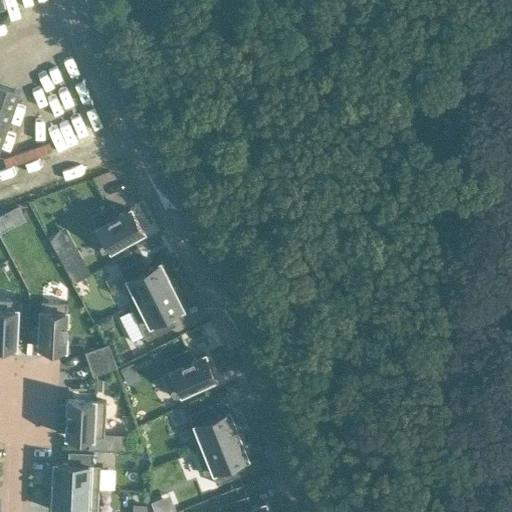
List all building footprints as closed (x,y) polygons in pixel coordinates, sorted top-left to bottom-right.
[(0,17),(0,39),(17,38),(15,16),(0,17)] [(90,90),(100,86),(91,64),(81,68),(90,90)] [(74,95),(84,92),(76,71),(67,74),(74,95)] [(0,147),(20,92),(0,84),(0,147)] [(64,130),(16,147),(21,161),(68,144),(64,130)] [(96,227),(90,230),(102,253),(143,230),(130,208),(118,214),(112,203),(90,215),(96,227)] [(19,205),(0,214),(0,229),(1,232),(26,219),(19,205)] [(142,257),(120,268),(125,279),(121,282),(132,303),(132,304),(171,284),(160,262),(148,268),(142,257)] [(132,311),(124,315),(136,338),(144,334),(146,339),(176,324),(170,312),(182,306),(171,284),(129,306),(132,311)] [(0,297),(0,344),(15,345),(17,299),(0,297)] [(41,300),(39,346),(65,348),(67,301),(41,300)] [(109,343),(85,351),(89,363),(113,355),(109,343)] [(169,369),(162,372),(173,396),(215,377),(204,353),(192,359),(187,347),(164,358),(169,369)] [(113,355),(89,363),(93,375),(117,366),(113,355)] [(68,399),(66,435),(91,437),(90,449),(126,450),(127,438),(104,437),(106,401),(68,399)] [(211,404),(188,413),(193,425),(188,427),(197,449),(197,450),(238,434),(229,410),(216,415),(211,404)] [(197,449),(195,450),(204,474),(211,471),(216,483),(240,474),(235,462),(247,457),(238,434),(197,450),(197,449)] [(54,462),(53,486),(99,489),(100,464),(93,464),(93,452),(68,450),(68,463),(54,462)] [(53,486),(52,510),(65,510),(65,511),(90,511),(98,511),(99,489),(53,486)] [(247,494),(219,504),(221,511),(267,511),(264,502),(251,506),(247,494)]
